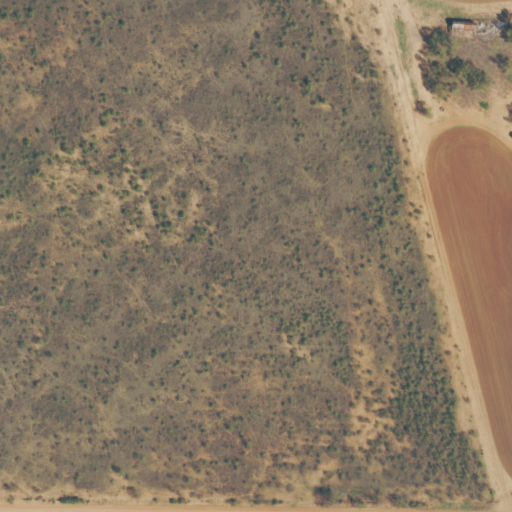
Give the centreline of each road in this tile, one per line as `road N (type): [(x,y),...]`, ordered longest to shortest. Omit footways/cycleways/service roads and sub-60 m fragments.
road 1 (residential): [(471,506),(466,404),(368,0)]
road 2 (residential): [(511,506),(0,500)]
